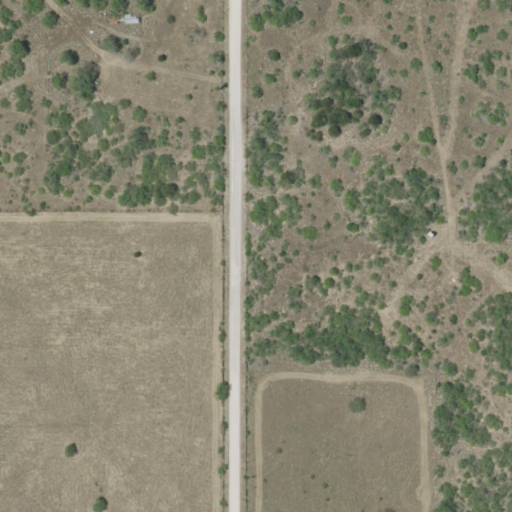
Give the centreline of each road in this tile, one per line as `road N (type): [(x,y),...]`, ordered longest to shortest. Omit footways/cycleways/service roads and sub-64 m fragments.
road 1 (residential): [(227,511),(229,0)]
road 2 (residential): [(229,80),(134,71),(43,37),(1,0)]
